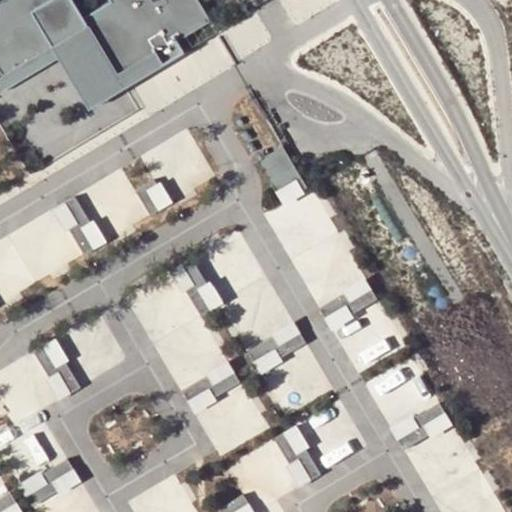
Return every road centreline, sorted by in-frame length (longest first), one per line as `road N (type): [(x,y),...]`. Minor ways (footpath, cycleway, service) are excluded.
road 1 (unclassified): [(359,0),(511,253)]
road 2 (unclassified): [(511,234),(473,143),(390,0)]
